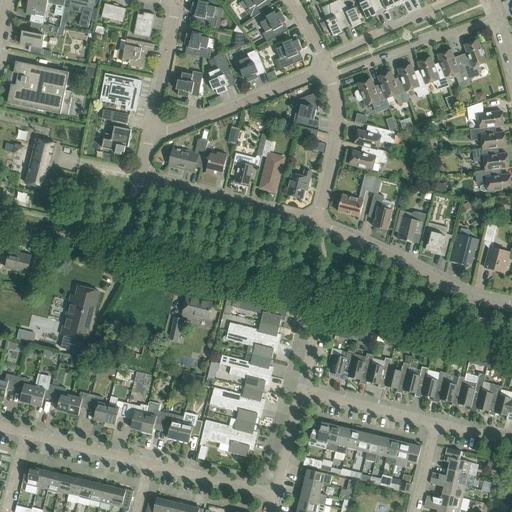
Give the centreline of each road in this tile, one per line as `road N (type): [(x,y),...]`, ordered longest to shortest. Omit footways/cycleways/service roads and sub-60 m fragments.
road 1 (residential): [(511,350),(123,253)]
road 2 (residential): [(511,304),(471,295),(316,223)]
road 3 (residential): [(149,130),(167,132),(327,67)]
road 4 (residential): [(316,223),(141,176)]
road 5 (residential): [(331,76),(497,17)]
road 6 (residential): [(316,223),(337,128),(331,76)]
road 7 (residential): [(451,0),(324,58)]
road 8 (residential): [(302,392),(436,425)]
road 9 (residential): [(149,130),(176,1)]
road 10 (residential): [(276,495),(149,463)]
road 11 (residential): [(149,463),(25,433)]
road 12 (residential): [(123,253),(2,222)]
